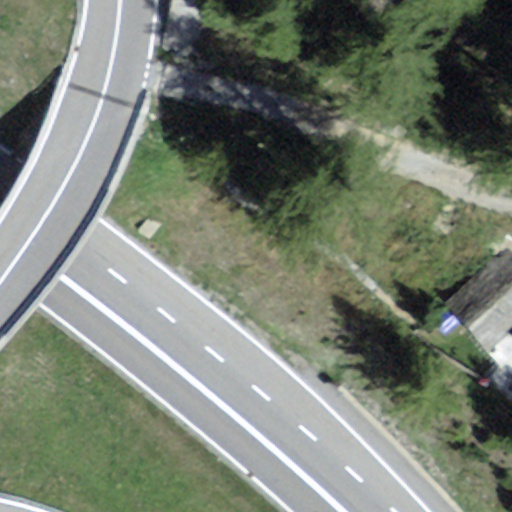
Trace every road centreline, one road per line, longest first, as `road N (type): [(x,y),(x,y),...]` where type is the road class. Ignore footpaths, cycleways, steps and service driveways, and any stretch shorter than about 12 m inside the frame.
road 1 (primary): [(0,230),(188,372),(345,511)]
road 2 (track): [(511,203),(324,114),(99,90)]
road 3 (primary): [(122,0),(124,21),(60,181),(0,261)]
